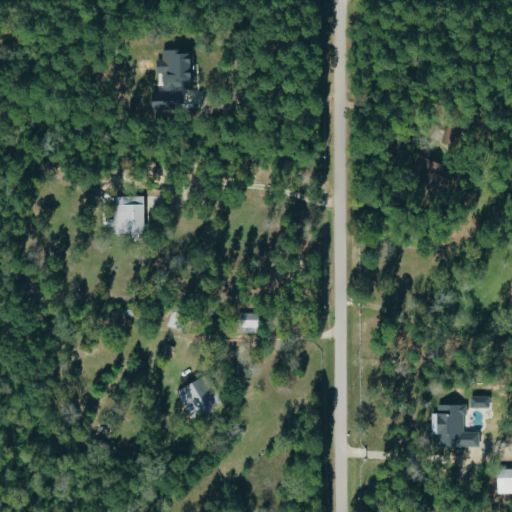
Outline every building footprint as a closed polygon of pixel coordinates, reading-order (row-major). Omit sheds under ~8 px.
[(186,51),(159,50),(159,61),(152,61),(152,73),(159,73),(159,81),(185,82),(186,51)] [(179,107),(176,92),(160,94),(162,102),(156,103),(158,111),(179,107)] [(110,219),(103,219),(104,227),(110,227),(110,234),(140,234),(139,196),(109,196),(110,219)] [(254,333),(254,313),(235,313),(235,334),(254,333)] [(213,405),(202,377),(174,387),(185,416),(213,405)] [(486,397),(468,396),(468,408),(486,408),(486,397)] [(462,404),(436,405),(436,413),(429,413),(429,435),(435,435),(436,447),(476,446),(476,432),(462,432),(462,404)] [(511,469),(500,469),(500,488),(511,487),(511,469)]
